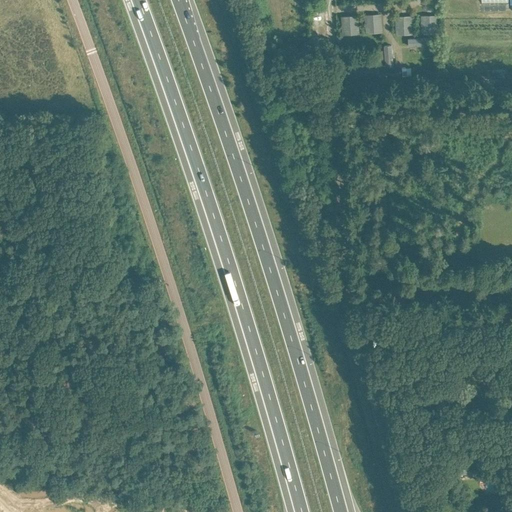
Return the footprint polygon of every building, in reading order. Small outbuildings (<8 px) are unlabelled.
[(364,14),(366,33),(383,32),(381,13),(364,14)] [(358,15),(341,16),(342,35),(359,34),(358,15)] [(438,15),(421,15),(421,34),(438,34),(438,15)] [(395,16),(395,34),(412,34),(412,16),(395,16)] [(409,46),(432,45),(432,37),(409,37),(409,46)] [(394,66),(394,44),(384,45),(385,67),(394,66)] [(373,77),(373,65),(342,66),(343,78),(373,77)] [(381,335),(375,336),(371,338),(373,343),(383,340),(381,335)]
